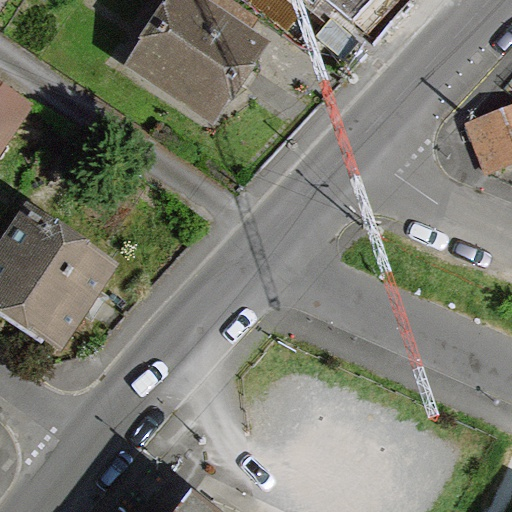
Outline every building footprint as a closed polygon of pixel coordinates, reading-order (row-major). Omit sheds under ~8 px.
[(241,33),(192,0),(169,0),(130,59),(204,109),(251,40),(241,33)] [(192,0),(241,33),(256,12),(237,0),(192,0)] [(378,0),(316,0),(352,28),(378,0)] [(0,145),(27,104),(0,85),(0,145)] [(511,107),(467,124),(487,177),(511,166),(511,107)] [(103,261),(26,208),(0,246),(0,300),(52,336),(103,261)] [(206,511),(191,501),(183,511),(206,511)]
